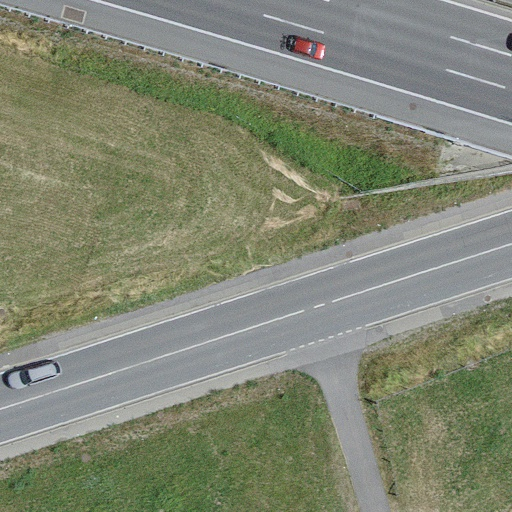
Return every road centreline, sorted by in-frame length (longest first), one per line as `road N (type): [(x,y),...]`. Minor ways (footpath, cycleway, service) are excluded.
road 1 (secondary): [(0,408),(511,244)]
road 2 (motorway): [(266,0),(511,73)]
road 3 (track): [(375,511),(318,305)]
